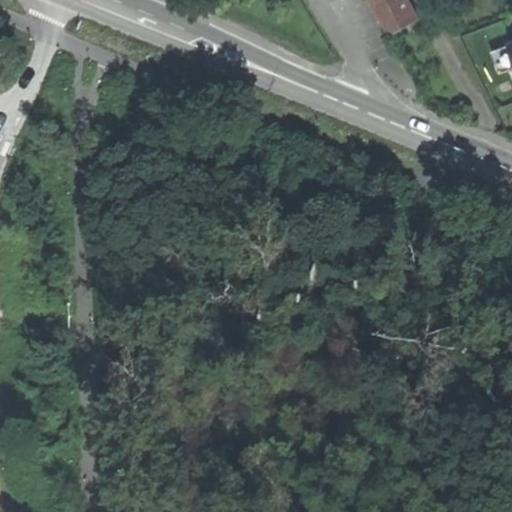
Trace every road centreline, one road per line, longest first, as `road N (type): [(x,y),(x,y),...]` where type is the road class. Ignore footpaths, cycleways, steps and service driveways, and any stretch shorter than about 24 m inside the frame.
road 1 (secondary): [(99,0),(359,111)]
road 2 (secondary): [(359,111),(511,170)]
road 3 (residential): [(359,111),(364,64),(323,0)]
